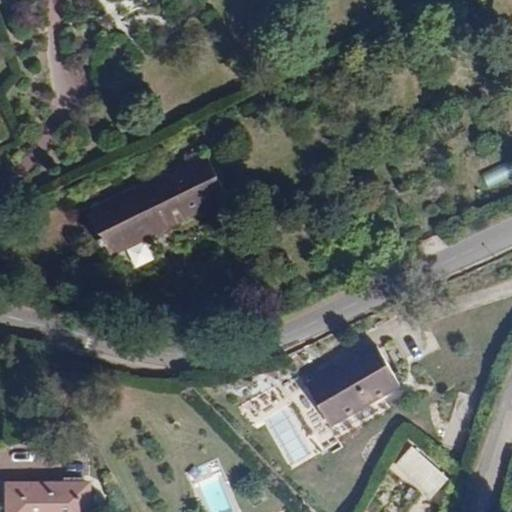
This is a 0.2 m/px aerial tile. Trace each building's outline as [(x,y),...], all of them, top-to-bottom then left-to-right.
[(110,257),(228,199),(209,159),(177,175),(175,171),(92,212),(94,218),(92,219),(110,257)] [(484,171),(487,186),(511,180),(511,169),(511,165),(484,171)] [(329,425),(400,385),(376,344),(306,384),(329,425)] [(50,445),(49,410),(12,411),(12,446),(50,445)] [(447,478),(411,447),(395,464),(431,496),(447,478)] [(88,511),(88,484),(7,483),(6,511),(88,511)]
